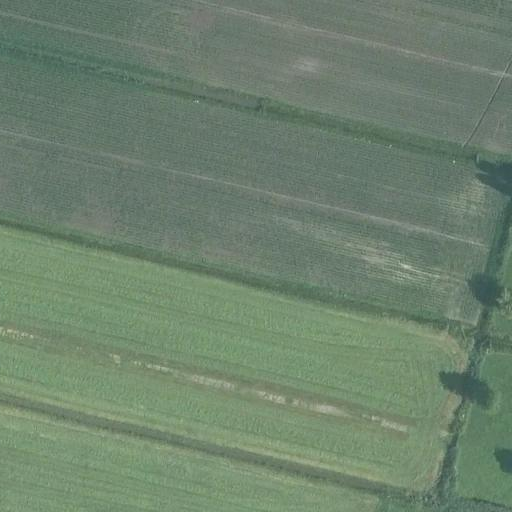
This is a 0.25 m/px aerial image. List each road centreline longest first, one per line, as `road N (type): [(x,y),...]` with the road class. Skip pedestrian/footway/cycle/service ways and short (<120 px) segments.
road 1 (track): [(0,328),(425,432)]
road 2 (track): [(425,432),(491,146),(511,147)]
